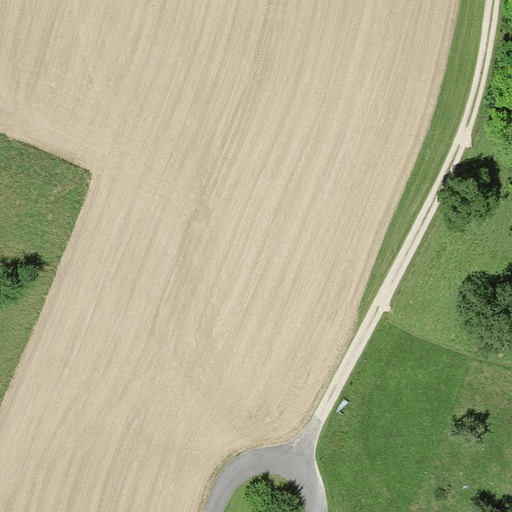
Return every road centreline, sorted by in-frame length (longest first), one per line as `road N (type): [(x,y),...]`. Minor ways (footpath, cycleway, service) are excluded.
road 1 (track): [(295,454),(456,144),(489,0)]
road 2 (unclassified): [(315,511),(314,483),(295,454),(262,451),(229,472),(213,511)]
